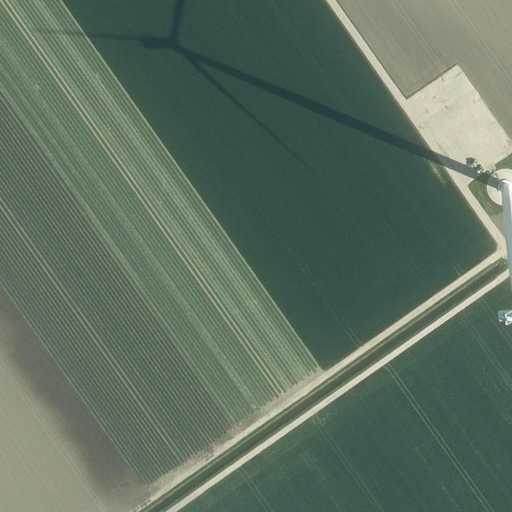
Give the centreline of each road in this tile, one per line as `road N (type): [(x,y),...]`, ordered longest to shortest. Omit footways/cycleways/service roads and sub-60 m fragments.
road 1 (track): [(511,246),(135,511)]
road 2 (track): [(511,272),(172,511)]
